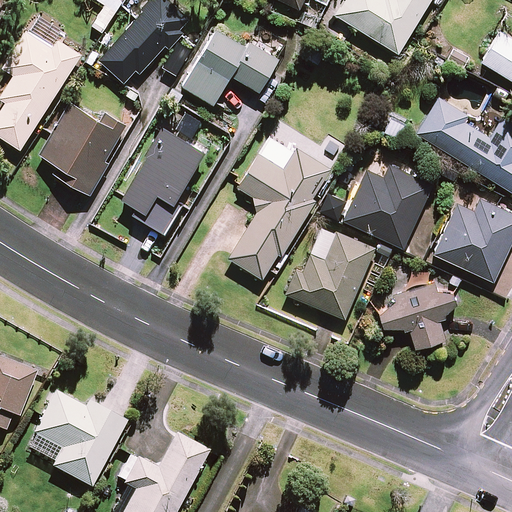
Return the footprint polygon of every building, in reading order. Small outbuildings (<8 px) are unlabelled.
[(99,59),(124,82),(135,70),(138,73),(163,45),(167,49),(181,34),(177,30),(188,18),(167,0),(145,0),(138,8),(141,11),(99,59)] [(280,0),(298,9),(302,0),(280,0)] [(429,0),(344,0),(335,15),(398,53),(429,0)] [(118,10),(106,3),(92,24),(104,31),(118,10)] [(52,47),(26,30),(2,67),(14,75),(0,96),(0,97),(6,101),(0,111),(0,135),(20,148),(79,56),(56,41),(52,47)] [(247,48),(217,30),(183,86),(212,104),(230,74),(258,91),(281,52),(254,36),(247,48)] [(511,80),(511,41),(498,33),(481,62),(511,80)] [(329,48),(312,39),(301,58),(318,67),(329,48)] [(191,49),(177,41),(163,67),(176,75),(191,49)] [(469,57),(452,45),(444,57),(461,69),(469,57)] [(466,114),(438,97),(416,133),(511,191),(511,122),(502,116),(490,137),(463,120),(466,114)] [(101,120),(69,102),(40,155),(56,164),(51,172),(87,192),(126,124),(105,113),(101,120)] [(407,123),(390,115),(383,132),(399,139),(407,123)] [(205,150),(162,127),(122,199),(137,207),(133,215),(164,232),(179,203),(187,207),(195,192),(185,186),(205,150)] [(331,169),(295,148),(283,170),(257,155),(238,187),(252,196),(257,210),(229,258),(263,278),(280,250),(282,251),(331,169)] [(430,185),(389,165),(383,176),(367,168),(343,219),(400,247),(430,185)] [(511,237),(511,213),(479,198),(473,210),(456,203),(433,253),(492,281),(511,237)] [(373,247),(336,231),(324,260),(309,254),(302,272),(295,270),(285,293),(344,318),(373,247)] [(382,326),(408,327),(415,348),(446,338),(440,319),(459,313),(451,286),(440,289),(437,279),(374,298),(382,326)] [(0,428),(3,430),(10,413),(16,416),(34,371),(0,357),(0,428)] [(83,407),(53,391),(31,433),(34,434),(27,448),(52,461),(50,465),(89,486),(123,421),(85,401),(83,407)] [(156,467),(129,453),(116,477),(121,480),(121,482),(134,489),(121,511),(172,511),(206,450),(174,433),(156,467)]
